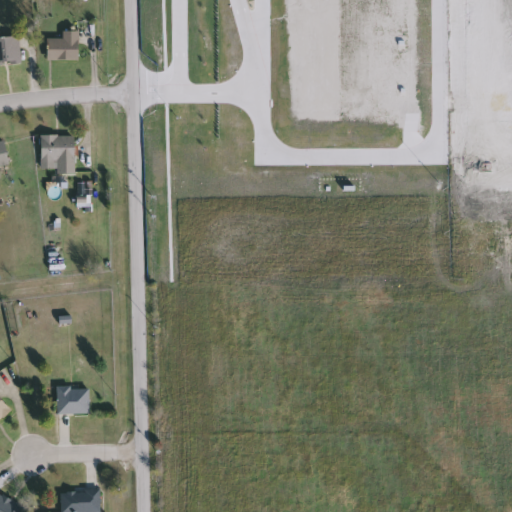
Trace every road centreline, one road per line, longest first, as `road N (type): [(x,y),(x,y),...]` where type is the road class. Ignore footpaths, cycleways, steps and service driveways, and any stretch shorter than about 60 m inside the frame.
road 1 (residential): [(130,0),(141,511)]
road 2 (residential): [(131,90),(0,107)]
